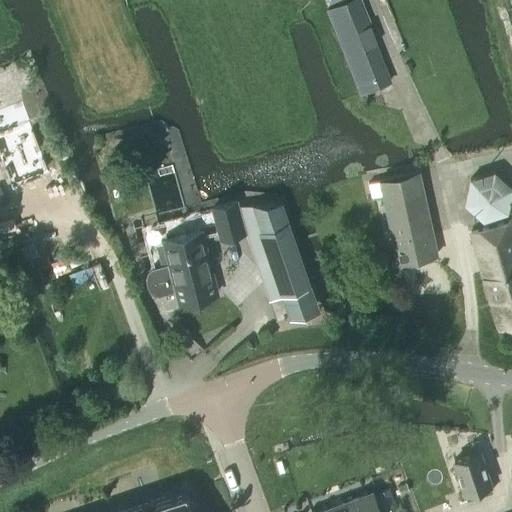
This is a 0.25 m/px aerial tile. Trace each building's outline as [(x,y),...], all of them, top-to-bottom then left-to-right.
[(331,18),(361,94),(390,82),(360,7),(331,18)] [(27,127),(0,136),(0,159),(11,190),(45,178),(27,127)] [(511,187),(493,170),(469,178),(463,204),(483,220),(507,213),(511,187)] [(379,181),(368,183),(370,197),(382,195),(397,262),(437,255),(419,172),(379,181)] [(213,209),(221,239),(244,233),(236,202),(213,209)] [(500,332),(511,328),(511,220),(470,232),(500,332)] [(157,295),(176,290),(179,304),(217,294),(201,232),(163,242),(169,266),(150,270),(147,273),(144,276),(144,281),(145,287),(148,290),(152,294),(157,295)] [(468,499),(492,490),(479,451),(455,459),(468,499)] [(197,511),(185,490),(117,511),(197,511)] [(378,511),(372,493),(319,511),(378,511)]
